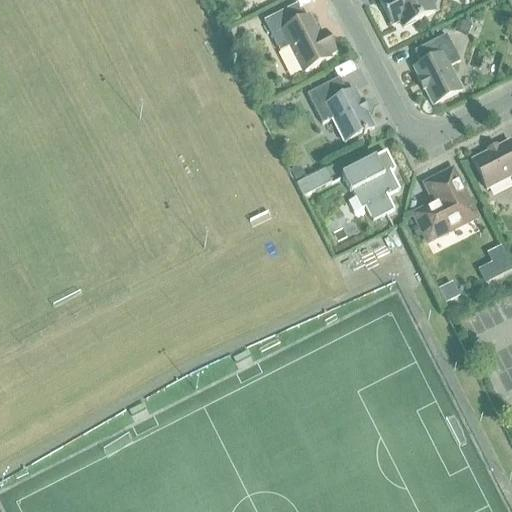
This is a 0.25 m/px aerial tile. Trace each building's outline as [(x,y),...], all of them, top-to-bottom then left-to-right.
[(399,23),(403,30),(435,14),(427,0),(382,0),(378,2),(391,27),(399,23)] [(289,50),(302,75),(331,60),(330,58),(335,56),(324,33),(319,36),(310,18),(304,21),(296,6),(263,23),(279,54),(289,50)] [(460,64),(446,37),(413,54),(420,67),(413,70),(419,82),(418,83),(423,93),(424,92),(432,108),(462,93),(450,69),(460,64)] [(332,121),(344,145),(373,130),(365,114),(367,113),(362,104),(360,105),(354,93),(347,96),(339,80),(306,97),(322,127),(332,121)] [(471,163),(486,192),(510,180),(511,183),(511,149),(509,144),(497,150),(496,148),(487,153),(488,154),(471,163)] [(341,177),(350,195),(352,194),(361,212),(365,209),(372,224),(394,213),(387,199),(399,192),(390,174),(394,172),(385,154),(341,177)] [(296,186),(302,200),(331,185),(324,172),(296,186)] [(413,217),(427,244),(476,219),(452,173),(425,186),(435,207),(428,211),(427,210),(413,217)] [(490,252),(496,261),(482,269),(489,281),(511,268),(511,259),(503,245),(490,252)]
